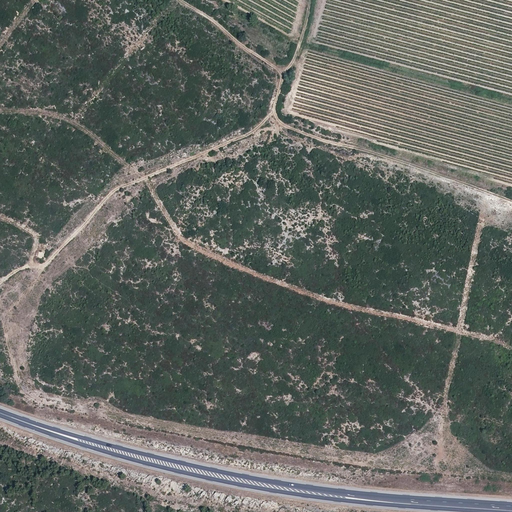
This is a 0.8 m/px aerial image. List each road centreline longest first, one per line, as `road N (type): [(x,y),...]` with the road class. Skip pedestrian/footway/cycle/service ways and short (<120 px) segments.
road 1 (primary): [(511,510),(264,486),(0,414)]
road 2 (track): [(0,283),(20,267),(41,265),(117,189),(271,113),(281,72),(178,0)]
